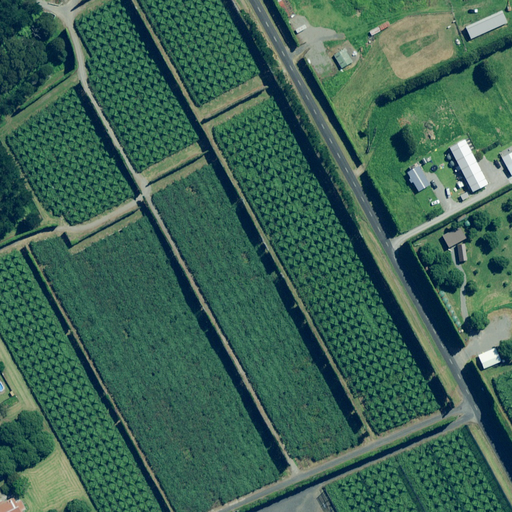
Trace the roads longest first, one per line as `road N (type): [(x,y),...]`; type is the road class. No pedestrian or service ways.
road 1 (residential): [(511,476),(251,0)]
road 2 (unknown): [(200,511),(468,395)]
